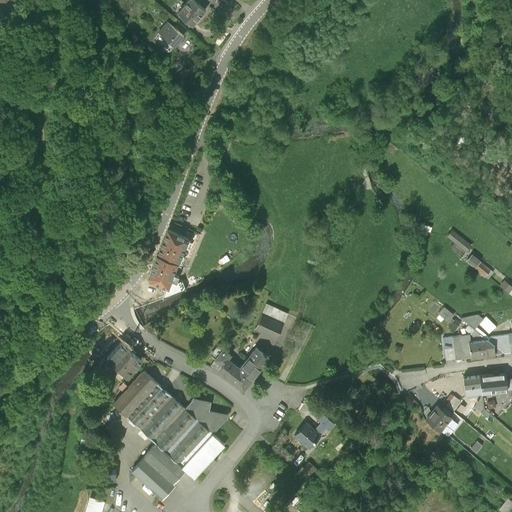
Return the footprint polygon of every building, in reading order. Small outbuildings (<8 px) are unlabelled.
[(191,24),(193,25),(206,9),(194,0),(189,0),(182,9),(178,14),(183,17),(191,24)] [(175,17),(178,14),(182,9),(176,4),(170,13),(175,17)] [(191,24),(183,17),(178,24),(186,30),(191,24)] [(159,33),(175,46),(183,36),(167,23),(159,33)] [(451,228),(446,235),(466,251),(472,244),(451,228)] [(185,265),(195,241),(171,230),(160,254),(185,265)] [(160,254),(149,280),(173,291),(185,265),(160,254)] [(495,273),(471,255),(466,261),(490,280),(495,273)] [(447,321),(454,314),(445,305),(438,312),(447,321)] [(486,315),(483,318),(476,310),(464,319),(473,330),(480,323),(488,332),(496,326),(486,315)] [(283,324),(261,314),(255,329),(276,338),(283,324)] [(455,331),(461,322),(455,318),(449,327),(455,331)] [(511,334),(503,336),(505,354),(511,352),(511,334)] [(489,342),(469,345),(468,337),(454,339),(455,350),(457,361),(496,356),(495,347),(489,342)] [(444,351),(446,351),(455,350),(454,339),(443,340),(444,351)] [(140,359),(122,343),(121,342),(107,358),(113,363),(111,365),(117,371),(119,369),(126,375),(141,360),(140,359)] [(240,369),(227,359),(230,355),(218,346),(210,356),(222,365),(217,372),(242,392),(252,379),(240,369)] [(255,349),(240,369),(252,379),(268,359),(255,349)] [(457,361),(455,350),(446,351),(447,362),(457,361)] [(185,438),(200,421),(186,408),(143,370),(128,387),(159,415),(185,438)] [(506,375),(480,377),(483,394),(508,392),(506,380),(506,375)] [(480,377),(463,380),(465,396),(477,395),(483,394),(480,377)] [(159,415),(128,387),(113,403),(144,431),(159,415)] [(483,394),(477,395),(478,402),(473,408),(486,418),(489,414),(485,410),(483,394)] [(461,403),(453,397),(446,407),(454,412),(461,403)] [(192,401),(186,408),(200,421),(213,433),(224,420),(227,420),(227,415),(208,411),(210,402),(192,398),(192,401)] [(444,413),(437,407),(426,420),(440,431),(450,419),(444,414),(444,413)] [(185,438),(159,415),(144,431),(156,441),(156,442),(170,455),(185,438)] [(314,431),(319,436),(330,424),(321,416),(317,421),(320,424),(314,431)] [(456,425),(450,419),(440,431),(447,436),(456,425)] [(213,433),(200,421),(185,438),(170,455),(183,467),(195,478),(226,444),(213,433)] [(314,431),(305,423),(293,437),(308,449),(319,436),(314,431)] [(476,441),(470,449),(476,453),(481,445),(476,441)] [(183,467),(170,455),(156,442),(142,456),(171,481),(183,467)] [(174,484),(171,481),(142,456),(130,470),(161,499),(174,484)] [(117,480),(115,465),(98,467),(100,482),(117,480)] [(508,511),(511,507),(511,490),(509,488),(496,505),(505,511),(508,511)] [(88,494),(83,511),(100,511),(104,498),(88,494)]
